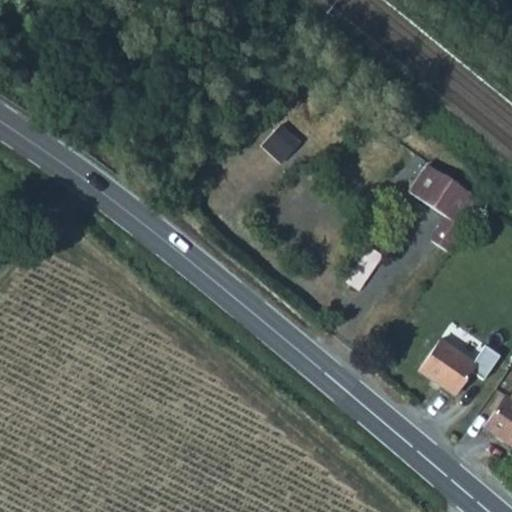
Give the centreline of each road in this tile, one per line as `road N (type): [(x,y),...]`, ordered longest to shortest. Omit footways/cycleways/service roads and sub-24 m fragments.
road 1 (secondary): [(0,126),(179,250),(488,511)]
road 2 (track): [(0,291),(83,181)]
